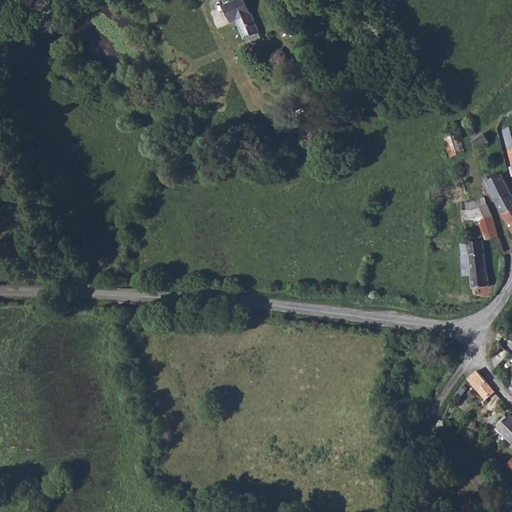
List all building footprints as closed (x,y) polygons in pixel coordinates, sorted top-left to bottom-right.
[(247,0),(229,0),(235,12),(241,10),(249,30),(264,24),(256,4),(250,6),(247,0)] [(373,29),(381,38),(387,33),(378,24),(373,29)] [(451,136),(461,157),(473,152),(473,151),(467,138),(463,130),(451,136)] [(477,140),(481,149),(493,144),(490,135),(477,140)] [(491,177),(491,179),(496,191),(501,205),(506,214),(511,210),(511,183),(508,174),(506,175),(503,172),(491,177)] [(465,204),(469,222),(481,221),(484,219),(496,216),(489,196),(476,202),(476,204),(465,204)] [(469,222),(474,241),(487,238),(488,239),(501,235),(496,216),(484,219),(481,221),(469,222)] [(493,297),(495,285),(493,284),(489,267),(488,253),(487,253),(484,242),(464,246),(467,257),(466,258),(467,278),(473,280),(473,283),(475,290),(477,290),(477,292),(479,295),(493,297)] [(467,378),(486,397),(494,390),(474,372),(467,378)] [(458,395),(462,398),(466,390),(462,386),(458,395)] [(493,425),(495,428),(494,430),(497,433),(499,431),(511,442),(511,441),(511,415),(510,413),(507,415),(505,413),(493,425)]
